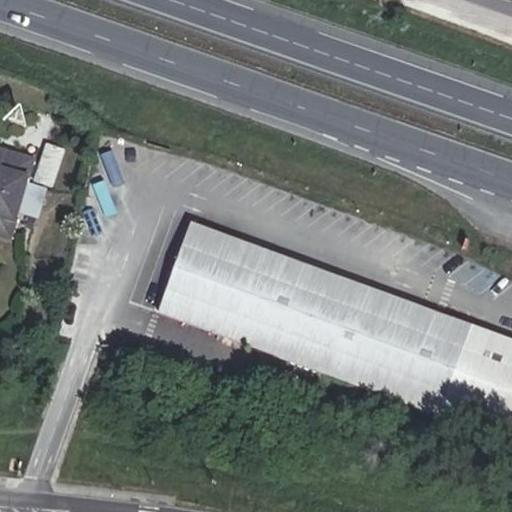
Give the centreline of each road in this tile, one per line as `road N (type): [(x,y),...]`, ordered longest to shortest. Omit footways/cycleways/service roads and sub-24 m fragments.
road 1 (trunk): [(0,1),(511,178)]
road 2 (trunk): [(511,119),(167,0)]
